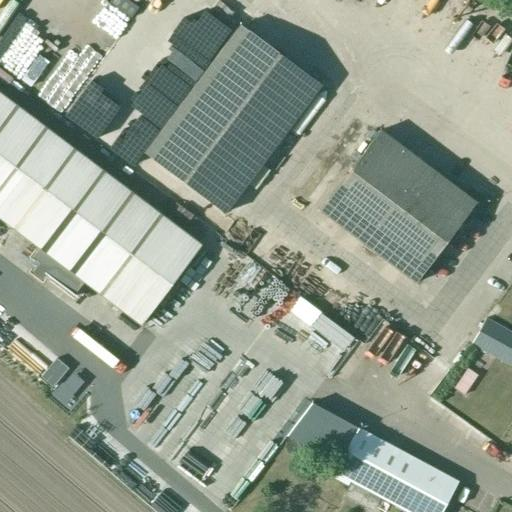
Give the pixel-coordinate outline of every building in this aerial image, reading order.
[(239,25),(143,153),(223,214),(320,86),(239,25)] [(65,83),(57,104),(70,110),(78,89),(65,83)] [(0,219),(139,325),(199,245),(0,94),(0,219)] [(319,211),(415,283),(475,203),(379,131),(319,211)] [(185,288),(205,261),(197,255),(177,281),(185,288)] [(511,332),(485,317),(470,343),(511,367),(511,366),(511,332)] [(216,380),(185,346),(157,371),(188,405),(216,380)] [(454,490),(454,486),(456,481),(357,428),(334,473),(407,511),(445,511),(446,511),(447,510),(449,508),(450,506),(451,504),(452,502),(452,500),(453,497),(454,493),(454,492),(454,490)]
